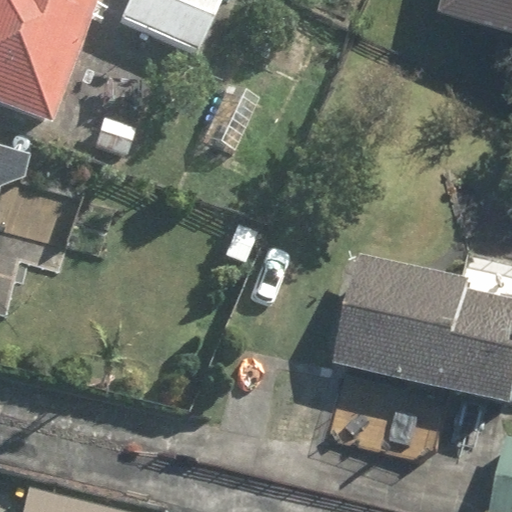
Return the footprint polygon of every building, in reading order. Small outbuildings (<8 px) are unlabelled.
[(0,0),(0,123),(40,137),(88,0),(0,0)] [(215,0),(124,0),(111,30),(188,63),(215,0)] [(511,0),(444,0),(435,32),(511,53),(511,0)] [(253,101),(212,81),(187,130),(229,151),(253,101)] [(21,164),(0,159),(0,194),(13,197),(21,164)] [(511,266),(464,254),(453,296),(345,267),(316,373),(503,423),(511,393),(511,266)] [(511,511),(511,443),(493,439),(477,511),(511,511)] [(95,511),(24,494),(20,511),(95,511)]
